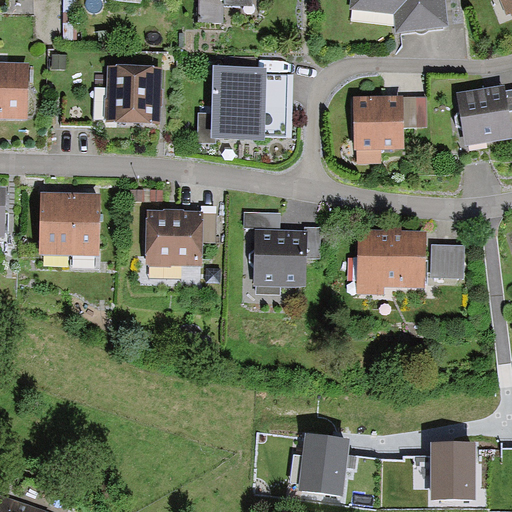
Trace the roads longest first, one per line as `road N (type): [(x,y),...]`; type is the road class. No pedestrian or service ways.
road 1 (residential): [(484,204),(511,408),(415,426),(349,419)]
road 2 (residential): [(309,187),(168,168),(0,163)]
road 3 (residential): [(309,187),(314,98),(328,75),(350,62),(511,60)]
road 4 (residential): [(484,204),(443,210),(309,187)]
